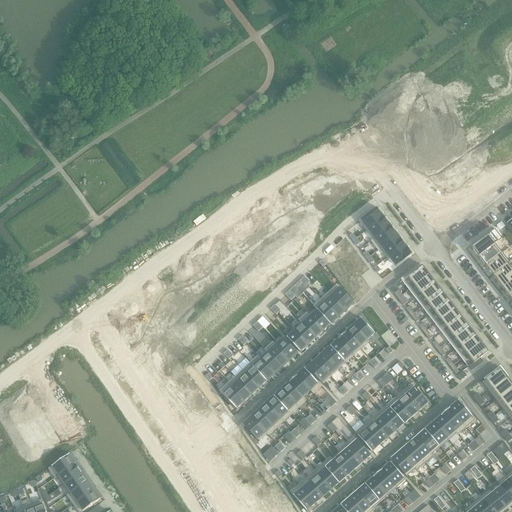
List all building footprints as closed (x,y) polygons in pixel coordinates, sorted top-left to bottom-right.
[(377,208),(359,222),(366,231),(384,217),(377,208)] [(384,217),(366,231),(373,240),(371,241),(371,242),(391,226),(384,217)] [(391,226),(371,242),(378,251),(398,235),(391,226)] [(495,231),(472,248),(474,251),(485,266),(502,253),(501,253),(495,246),(502,240),(495,231)] [(398,235),(378,251),(380,250),(387,258),(405,244),(398,235)] [(405,244),(387,258),(387,259),(389,257),(396,266),(412,254),(405,244)] [(502,253),(485,266),(492,275),(508,264),(509,262),(502,253)] [(508,264),(492,275),(503,289),(510,283),(506,278),(511,273),(511,261),(510,263),(509,262),(508,264)] [(422,266),(402,282),(409,291),(429,275),(422,266)] [(510,283),(503,289),(509,297),(511,294),(511,273),(506,278),(510,283)] [(429,275),(409,291),(415,299),(436,284),(429,275)] [(436,284),(415,299),(422,308),(442,292),(436,284)] [(337,285),(329,292),(346,311),(354,303),(337,285)] [(329,292),(321,299),(338,318),(346,311),(329,292)] [(442,292),(422,308),(429,316),(449,301),(442,292)] [(321,299),(314,306),(331,325),(338,318),(321,299)] [(449,301),(429,316),(435,325),(456,309),(449,301)] [(307,313),(306,313),(323,331),(331,325),(314,306),(317,310),(310,316),(307,313)] [(456,309),(435,325),(442,334),(462,318),(456,309)] [(306,313),(299,320),(316,338),(323,331),(306,313)] [(361,318),(353,326),(369,342),(367,340),(375,333),(361,318)] [(462,318),(442,334),(448,342),(469,326),(462,318)] [(302,324),(295,330),(308,345),(316,338),(299,320),(302,324)] [(353,326),(346,333),(361,349),(369,342),(353,326)] [(469,326),(448,342),(455,351),(475,335),(469,326)] [(295,330),(287,338),(301,352),(308,345),(295,330)] [(346,333),(338,340),(354,356),(361,349),(346,333)] [(475,335),(455,351),(462,359),(482,344),(475,335)] [(273,342),(289,361),(297,353),(284,338),(276,345),(273,342)] [(338,340),(331,347),(346,363),(354,356),(338,340)] [(273,342),(265,349),(282,367),(289,361),(273,342)] [(482,344),(462,359),(468,368),(489,353),(482,344)] [(331,347),(323,353),(339,370),(346,363),(331,347)] [(258,356),(274,374),(282,367),(265,349),(268,353),(261,359),(258,356)] [(323,353),(316,360),(331,377),(339,370),(323,353)] [(258,356),(250,363),(267,381),(274,374),(258,356)] [(316,360),(308,368),(323,384),(331,377),(316,360)] [(250,363),(243,370),(259,388),(267,381),(250,363)] [(305,368),(297,376),(314,394),(322,387),(305,368)] [(500,368),(481,383),(489,392),(508,378),(504,372),(504,373),(500,368)] [(243,370),(235,377),(252,395),(259,388),(243,370)] [(297,376),(290,383),(307,401),(304,397),(310,391),(314,394),(297,376)] [(235,377),(228,384),(244,402),(252,395),(235,377)] [(508,378),(489,392),(496,401),(511,388),(511,382),(511,381),(511,382),(508,378)] [(178,380),(162,391),(168,400),(184,389),(178,380)] [(121,383),(102,399),(114,412),(128,400),(125,396),(122,393),(125,389),(121,383)] [(290,383),(282,390),(299,408),(307,401),(290,383)] [(228,384),(220,391),(237,409),(244,402),(228,384)] [(412,384),(403,391),(420,410),(429,403),(412,384)] [(511,388),(496,401),(503,410),(511,403),(511,388)] [(184,389),(168,400),(174,409),(191,398),(184,389)] [(282,390),(275,396),(292,415),(299,408),(282,390)] [(403,391),(395,398),(412,417),(420,410),(403,391)] [(477,393),(473,397),(477,401),(481,398),(477,393)] [(128,400),(114,412),(126,425),(140,413),(136,409),(134,406),(137,402),(132,396),(128,400)] [(275,396),(267,403),(284,422),(292,415),(275,396)] [(191,398),(174,409),(181,418),(197,406),(191,398)] [(395,398),(388,405),(404,424),(412,417),(395,398)] [(481,398),(477,401),(480,406),(485,403),(481,398)] [(450,408),(450,409),(467,428),(476,420),(459,401),(450,408)] [(267,403),(260,410),(277,429),(284,422),(267,403)] [(511,403),(503,410),(510,419),(511,417),(511,403)] [(388,405),(380,412),(397,431),(404,424),(388,405)] [(197,406),(181,418),(187,426),(203,415),(197,406)] [(140,413),(126,425),(138,439),(152,427),(148,422),(145,420),(149,415),(144,409),(140,413)] [(450,409),(442,416),(458,435),(467,428),(450,409)] [(260,410),(252,417),(269,436),(277,429),(260,410)] [(491,411),(487,415),(491,420),(495,416),(491,411)] [(380,412),(372,418),(389,437),(397,431),(380,412)] [(442,416),(434,423),(449,440),(456,434),(458,435),(442,416),(441,416),(442,416)] [(252,417),(244,424),(260,441),(267,434),(269,436),(252,417)] [(372,418),(364,425),(381,445),(389,437),(372,418)] [(434,423),(425,430),(440,447),(449,440),(434,423)] [(356,433),(355,433),(372,452),(381,445),(364,425),(356,433)] [(505,429),(501,433),(505,438),(509,434),(505,429)] [(425,430),(417,437),(434,456),(433,454),(440,447),(425,430)] [(354,436),(346,444),(363,463),(371,456),(354,436)] [(417,437),(409,444),(426,463),(434,456),(417,437)] [(223,444),(207,455),(213,464),(229,453),(223,444)] [(346,444),(338,451),(354,470),(363,463),(346,444)] [(409,444),(401,451),(418,470),(426,463),(409,444)] [(330,457),(347,477),(354,470),(338,451),(337,451),(339,453),(332,459),(330,457)] [(401,451),(392,459),(407,477),(416,469),(417,471),(418,470),(401,451)] [(229,453),(213,464),(219,473),(235,462),(229,453)] [(69,454),(49,469),(55,478),(76,464),(70,455),(69,454)] [(330,457),(322,464),(339,483),(347,477),(330,457)] [(235,462),(219,473),(225,482),(241,471),(235,462)] [(391,462),(382,470),(397,488),(406,480),(391,462)] [(179,463),(158,475),(167,491),(188,479),(183,481),(181,477),(179,474),(183,470),(179,463)] [(76,464),(55,478),(55,479),(57,477),(63,486),(82,473),(76,464)] [(322,464),(315,471),(331,490),(339,483),(322,464)] [(382,470),(374,477),(389,495),(397,488),(382,470)] [(241,471),(225,482),(231,491),(247,480),(241,471)] [(315,471),(307,477),(324,497),(331,490),(315,471)] [(82,473),(63,486),(69,494),(67,496),(88,482),(82,473)] [(511,482),(506,476),(498,483),(511,499),(511,482)] [(307,477),(299,485),(315,504),(324,497),(307,477)] [(374,477),(366,484),(381,502),(389,495),(374,477)] [(188,479),(167,491),(176,507),(192,498),(189,492),(187,489),(191,485),(188,479)] [(88,482),(67,496),(73,505),(94,490),(88,482)] [(490,489),(505,509),(511,503),(511,499),(498,483),(501,487),(493,493),(490,489)] [(366,484),(357,492),(374,511),(375,510),(373,509),(381,502),(366,484)] [(299,485),(290,492),(307,511),(315,504),(299,485)] [(490,489),(481,496),(494,511),(501,511),(505,509),(490,489)] [(94,490),(73,505),(78,511),(83,511),(101,500),(101,499),(100,499),(94,490)] [(256,492),(240,503),(245,511),(246,511),(262,501),(256,492)] [(357,492),(349,499),(360,511),(372,511),(374,511),(357,492)] [(494,511),(481,496),(473,503),(480,511),(494,511)] [(438,497),(434,501),(438,505),(442,502),(438,497)] [(360,511),(349,499),(341,506),(346,511),(360,511)] [(46,511),(42,500),(33,504),(35,511),(46,511)] [(262,501),(246,511),(265,511),(268,510),(262,501)] [(442,502),(438,505),(442,510),(446,506),(442,502)] [(480,511),(473,503),(464,510),(465,511),(480,511)]
